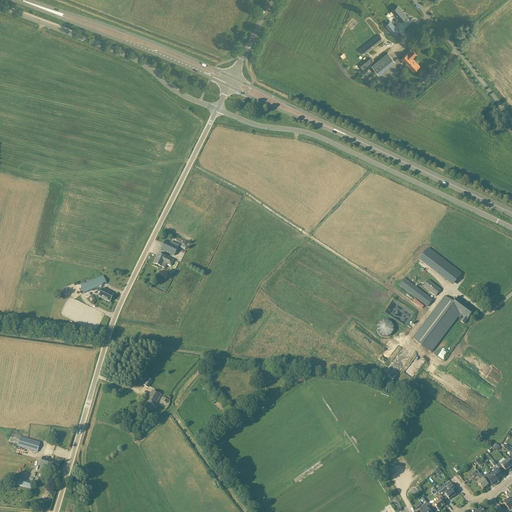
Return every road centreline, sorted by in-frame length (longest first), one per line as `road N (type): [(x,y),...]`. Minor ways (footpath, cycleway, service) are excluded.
road 1 (unclassified): [(216,110),(119,305),(55,511)]
road 2 (unclassified): [(511,228),(320,137),(216,110)]
road 3 (unclassified): [(216,110),(128,55),(0,6)]
road 4 (primary): [(232,77),(23,1)]
road 5 (primary): [(23,1),(228,86)]
road 6 (primary): [(503,209),(346,135)]
road 7 (track): [(93,339),(264,363)]
road 8 (unclassified): [(511,120),(414,0)]
road 9 (primary): [(346,135),(232,77)]
road 10 (primary): [(228,86),(346,135)]
